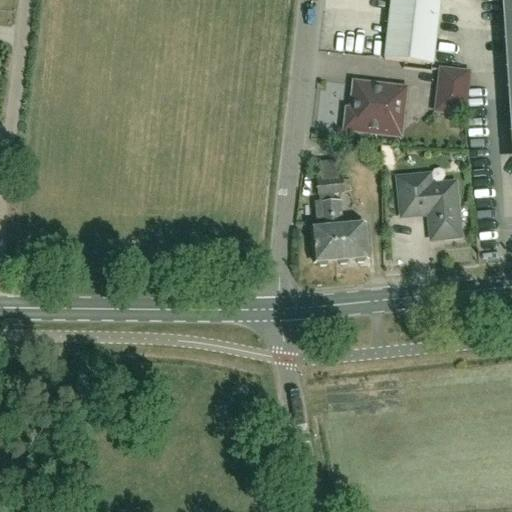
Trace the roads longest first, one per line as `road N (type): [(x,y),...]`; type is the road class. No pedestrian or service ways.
road 1 (unclassified): [(279,310),(307,0)]
road 2 (secondary): [(279,310),(0,309)]
road 3 (secondary): [(511,287),(279,310)]
road 4 (unclassified): [(311,511),(279,310)]
